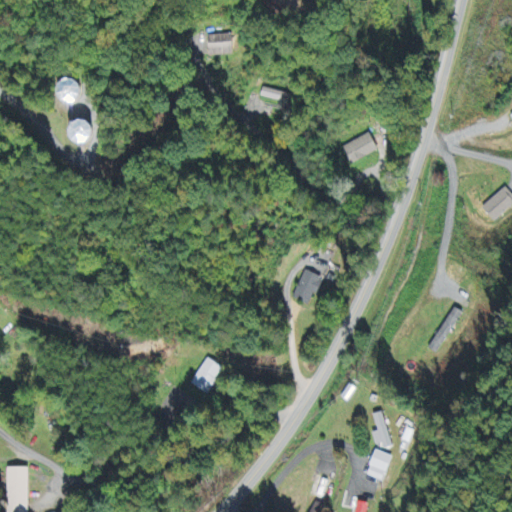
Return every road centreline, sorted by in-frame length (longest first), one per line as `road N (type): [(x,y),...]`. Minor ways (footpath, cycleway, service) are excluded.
road 1 (residential): [(226,511),(287,435),(360,309),(397,224),(460,0)]
road 2 (residential): [(302,411),(124,477),(80,475),(0,425)]
